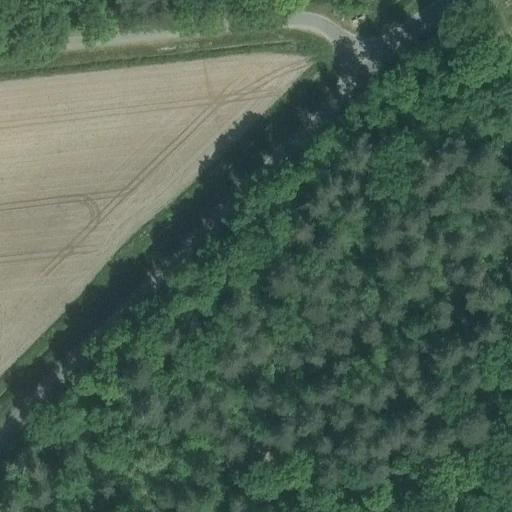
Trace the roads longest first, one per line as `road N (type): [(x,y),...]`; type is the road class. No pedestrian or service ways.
road 1 (unclassified): [(0,432),(368,56)]
road 2 (unclassified): [(0,59),(240,21),(328,28),(368,56)]
